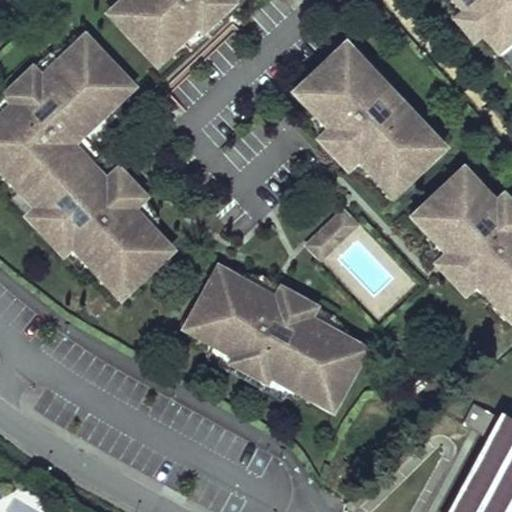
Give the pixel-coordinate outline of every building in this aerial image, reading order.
[(217,6),(223,0),(120,0),(114,6),(135,28),(129,33),(150,56),(174,34),(180,41),(198,25),(203,30),(223,12),(217,6)] [(511,0),(446,0),(455,10),(445,20),(473,51),(479,45),(510,83),(511,80),(511,0)] [(157,63),(180,41),(174,34),(150,56),(157,63)] [(136,205),(109,176),(106,179),(72,143),(110,107),(103,100),(127,78),(104,54),(101,56),(82,36),(62,54),(41,74),(33,65),(3,92),(12,102),(0,112),(0,168),(4,173),(36,207),(27,215),(63,254),(72,245),(98,273),(105,267),(127,290),(172,249),(133,208),(136,205)] [(358,53),(345,40),(336,49),(349,62),(358,53)] [(41,74),(62,54),(58,49),(33,65),(41,74)] [(431,129),(399,97),(395,101),(385,90),(389,86),(358,53),(349,62),(336,49),(304,80),(325,102),(316,111),(372,169),(381,161),(403,183),(435,152),(422,138),(431,129)] [(110,107),(133,85),(127,78),(103,100),(110,107)] [(325,102),(304,80),(295,89),(316,111),(325,102)] [(0,112),(12,102),(3,92),(0,97),(0,112)] [(444,143),(431,129),(422,138),(435,152),(444,143)] [(403,183),(381,161),(372,169),(394,191),(403,183)] [(511,216),(509,213),(511,210),(511,202),(498,188),(492,195),(463,165),(441,186),(438,183),(416,204),(434,222),(427,229),(490,294),(497,287),(511,303),(511,216)] [(36,207),(4,173),(0,176),(0,178),(11,198),(27,215),(36,207)] [(317,228),(332,214),(319,201),(305,215),(317,228)] [(434,222),(416,204),(409,210),(427,229),(434,222)] [(297,247),(312,233),(300,220),(285,234),(297,247)] [(98,273),(72,245),(63,254),(79,271),(98,281),(102,277),(98,273)] [(357,344),(309,317),(315,306),(280,287),(274,297),(226,270),(211,297),(203,293),(188,320),(216,336),(212,344),(232,355),(229,362),(252,375),(256,369),(302,395),(307,386),(335,402),(350,375),(343,371),(357,344)] [(511,308),(511,303),(497,287),(490,294),(507,313),(511,308)] [(216,336),(188,320),(184,328),(212,344),(216,336)] [(335,402),(307,386),(302,395),(330,410),(335,402)] [(511,511),(511,424),(497,416),(473,404),(464,422),(473,427),(476,422),(489,430),(487,434),(444,511),(511,511)] [(480,430),(487,434),(489,430),(476,422),(473,427),(480,430)]
